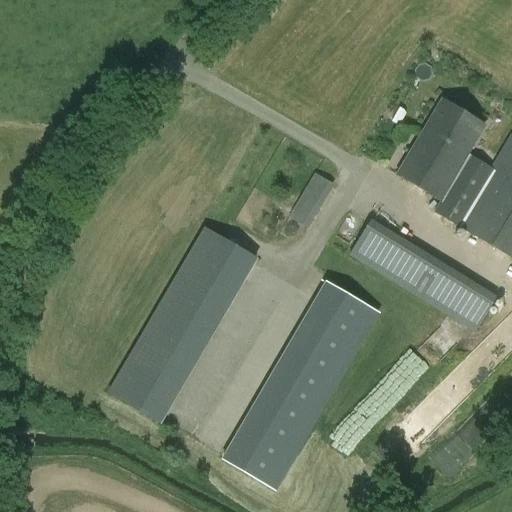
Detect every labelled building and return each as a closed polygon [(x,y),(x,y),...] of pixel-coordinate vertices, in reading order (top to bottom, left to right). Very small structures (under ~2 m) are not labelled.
[(440,102),(396,177),(439,202),(468,156),(484,128),(440,102)] [(490,169),(455,227),(511,261),(511,132),(511,134),(490,169)] [(439,202),(432,214),(455,227),(490,169),(468,156),(439,202)] [(314,175),(288,219),(308,231),(334,188),(314,175)] [(370,220),(348,257),(474,334),(496,298),(370,220)] [(202,229),(106,395),(159,426),(245,278),(256,260),(230,245),(202,229)] [(322,280),(218,459),(273,491),(378,313),(322,280)] [(455,463),(501,431),(489,414),(443,446),(455,463)]
